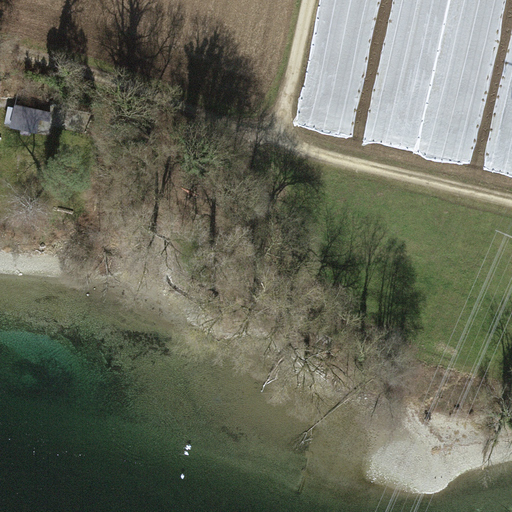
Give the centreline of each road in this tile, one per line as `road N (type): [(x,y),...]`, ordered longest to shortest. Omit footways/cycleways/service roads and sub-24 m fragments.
road 1 (track): [(280,143),(0,44)]
road 2 (track): [(511,200),(280,143)]
road 3 (track): [(280,143),(310,0)]
